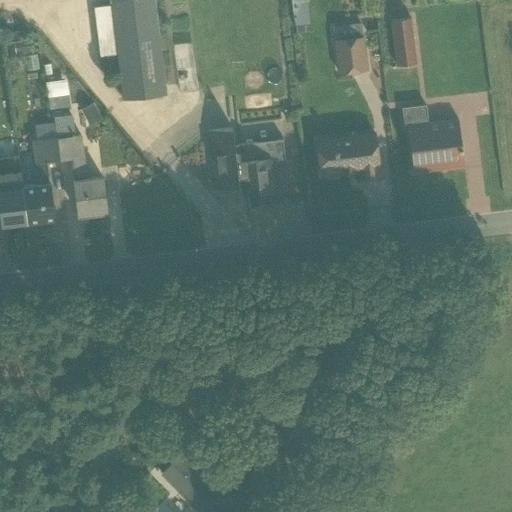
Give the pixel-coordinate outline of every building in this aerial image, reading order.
[(100,0),(111,96),(155,91),(144,0),(100,0)] [(353,0),(351,0),(341,1),(342,19),(355,18),(353,0)] [(403,15),(381,16),(383,66),(405,65),(403,15)] [(332,28),(337,73),(366,70),(361,25),(332,28)] [(34,95),(56,93),(54,78),(33,80),(34,95)] [(406,106),(410,169),(459,166),(456,121),(429,122),(428,105),(406,106)] [(24,134),(45,132),(43,120),(23,122),(24,134)] [(76,126),(18,138),(25,171),(41,168),(40,159),(61,155),(63,167),(83,163),(76,126)] [(271,190),(268,164),(283,162),(280,138),(233,143),(231,126),(203,129),(210,188),(235,185),(236,194),(271,190)] [(356,178),(376,175),(370,129),(309,137),(314,176),(355,171),(356,178)] [(70,215),(102,212),(98,172),(66,175),(70,215)] [(19,224),(49,219),(44,178),(13,182),(19,224)] [(195,511),(200,511),(219,494),(178,453),(157,473),(195,511)] [(150,505),(155,511),(183,511),(165,491),(150,505)]
